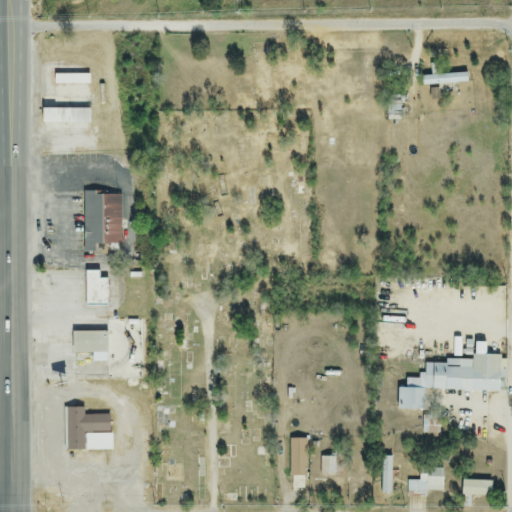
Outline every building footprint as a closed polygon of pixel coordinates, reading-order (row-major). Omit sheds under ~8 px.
[(420,76),(421,86),(466,84),(466,74),(420,76)] [(89,110),(40,110),(40,123),(89,123),(89,110)] [(120,194),(83,194),(83,252),(120,252),(120,194)] [(105,280),(97,280),(97,271),(85,271),(85,308),(105,308),(105,280)] [(106,332),(71,332),(71,355),(106,355),(106,332)] [(503,392),(504,360),(498,360),(498,349),(472,348),(472,360),(444,359),(444,364),(424,363),(423,390),(503,392)] [(422,388),(396,388),(396,410),(422,410),(422,388)] [(64,451),(110,451),(110,415),(83,415),(83,408),(64,408),(64,451)] [(438,415),(422,415),(422,434),(438,434),(438,415)] [(305,457),(289,457),(289,478),(305,478),(305,457)] [(336,458),(320,458),(320,477),(336,477),(336,458)] [(442,469),(419,469),(419,482),(407,482),(407,498),(426,498),(426,492),(442,492),(442,469)] [(459,497),(490,497),(490,481),(459,481),(459,497)]
